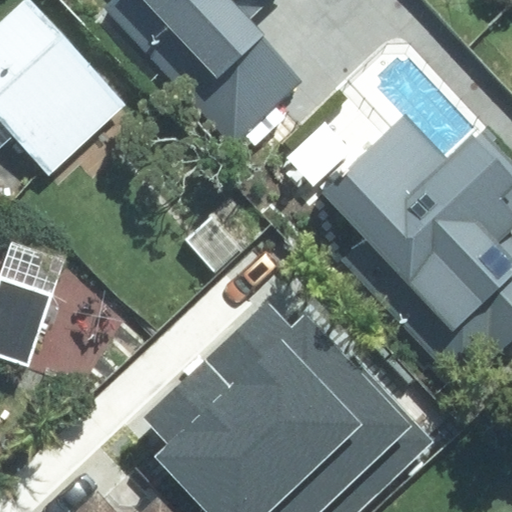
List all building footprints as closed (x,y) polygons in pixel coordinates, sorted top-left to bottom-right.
[(124,103),(27,0),(17,0),(0,16),(0,125),(47,175),(124,103)] [(228,0),(99,0),(84,15),(232,166),(305,94),(220,8),(228,0)] [(432,152),(389,108),(300,196),(353,250),(326,277),(450,401),(511,338),(511,234),(505,228),(511,221),(511,162),(467,117),(432,152)] [(57,286),(0,266),(0,369),(25,378),(57,286)] [(360,511),(418,457),(380,417),(322,473),(359,511),(360,511)] [(168,511),(132,476),(95,511),(168,511)]
